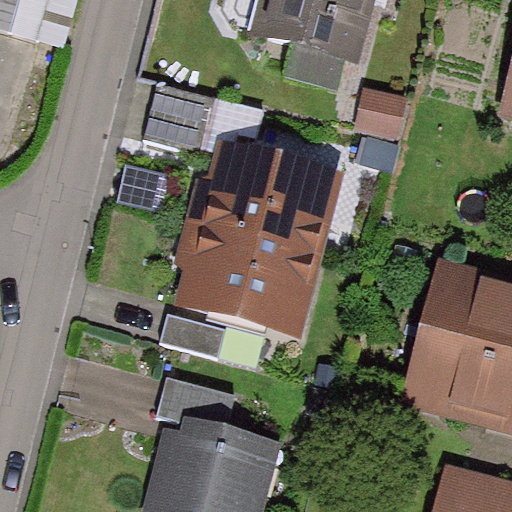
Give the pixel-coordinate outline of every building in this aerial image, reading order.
[(73,0),(0,0),(0,29),(60,47),(73,0)] [(371,0),(274,0),(264,39),(353,64),(371,0)] [(221,100),(160,84),(144,144),(205,160),(221,100)] [(225,156),(205,230),(317,259),(336,185),(225,156)] [(205,230),(186,303),(297,332),(317,259),(205,230)] [(511,293),(452,278),(421,396),(511,419),(511,293)] [(169,316),(161,345),(222,361),(230,332),(169,316)] [(194,429),(230,439),(240,399),(169,380),(158,419),(194,429)] [(230,439),(194,429),(191,440),(177,436),(155,511),(258,511),(275,451),(230,439)] [(511,511),(511,495),(460,482),(452,511),(511,511)]
